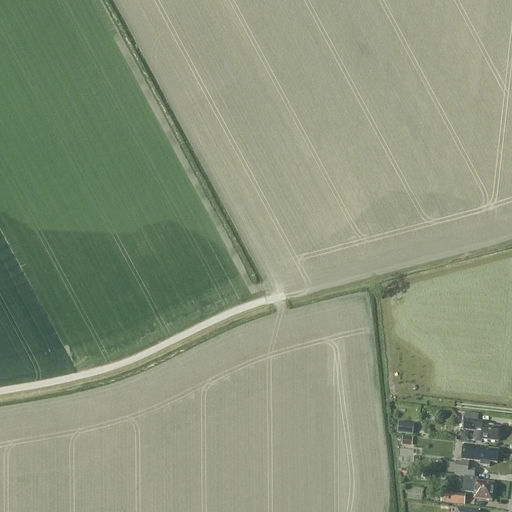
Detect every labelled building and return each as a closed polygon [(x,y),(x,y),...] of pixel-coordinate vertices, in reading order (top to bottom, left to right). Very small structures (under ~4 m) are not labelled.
[(449,422),(450,413),(433,412),(432,421),(449,422)] [(463,430),(476,432),(476,433),(474,435),(473,440),(475,443),(482,444),(482,441),(498,443),(500,429),(493,428),(493,427),(483,425),(483,423),(478,422),(479,415),(465,414),(463,430)] [(414,428),(399,427),(398,435),(413,436),(414,428)] [(412,447),(413,439),(402,438),(402,446),(412,447)] [(489,449),(464,446),(462,462),(481,464),(481,468),(490,469),(490,465),(498,466),(499,453),(488,452),(489,449)] [(475,472),(468,471),(469,464),(456,462),(454,475),(475,478),(475,472)] [(477,480),(465,479),(463,493),(475,494),(475,500),(492,502),(492,500),(493,499),(493,496),(492,495),(493,486),(477,484),(477,480)] [(456,505),(457,496),(441,494),(440,504),(456,505)]
